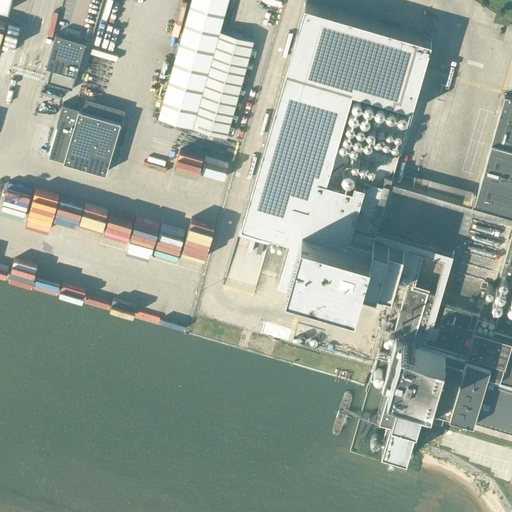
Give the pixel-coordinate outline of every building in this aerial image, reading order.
[(0,0),(0,7),(9,10),(11,0),(0,0)] [(220,29),(228,0),(191,0),(159,116),(226,135),(254,39),(220,29)] [(432,38),(305,2),(242,221),(291,236),(279,277),(356,299),(362,278),(391,286),(404,244),(375,235),(432,38)] [(57,32),(47,66),(52,67),(47,81),(72,89),(86,41),(57,32)] [(511,95),(505,94),(474,201),(511,211),(511,233),(501,273),(511,276),(501,309),(500,309),(493,332),(475,327),(478,313),(445,304),(436,337),(417,331),(421,317),(423,317),(424,312),(428,313),(435,290),(429,288),(430,286),(408,280),(409,277),(402,275),(397,292),(403,293),(398,308),(408,311),(392,370),(388,369),(386,373),(390,375),(385,393),(397,397),(382,447),(407,454),(419,415),(427,417),(429,408),(511,431),(511,95)] [(57,124),(48,155),(106,171),(119,127),(121,120),(82,108),(80,108),(80,107),(63,102),(56,124),(57,124)] [(215,147),(236,153),(240,140),(219,134),(215,147)] [(0,195),(17,201),(20,193),(0,186),(0,195)] [(38,216),(76,224),(81,202),(46,194),(41,215),(33,213),(32,220),(37,221),(38,216)] [(92,234),(166,252),(170,234),(97,216),(92,234)] [(499,296),(498,296),(496,296),(494,297),(493,298),(492,299),(492,301),(492,302),(492,304),(493,305),(494,306),(496,306),(497,307),(499,306),(501,305),(502,304),(502,303),(502,302),(502,301),(502,300),(502,299),(501,298),(499,296)] [(169,324),(183,327),(185,318),(163,313),(161,322),(169,324)]
